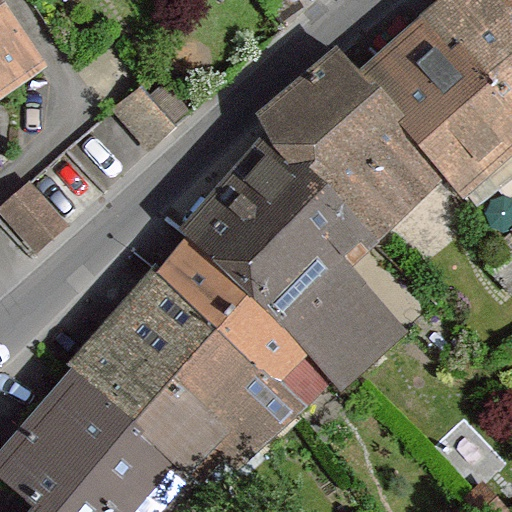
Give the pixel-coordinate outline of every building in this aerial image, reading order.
[(457,0),(363,81),(445,176),(463,196),(511,150),(511,18),(497,0),(457,0)] [(511,0),(497,0),(511,18),(511,0)] [(0,93),(34,70),(0,20),(0,93)] [(345,271),(445,176),(363,81),(342,54),(259,123),(269,144),(184,234),(192,243),(328,376),(341,390),(401,335),(345,271)] [(190,115),(165,85),(147,100),(173,130),(190,115)] [(147,100),(140,90),(114,111),(148,152),(173,130),(147,100)] [(29,184),(0,209),(0,215),(35,256),(67,228),(29,184)] [(236,470),(328,376),(192,243),(161,278),(157,274),(71,372),(76,378),(190,482),(219,456),(236,470)] [(164,511),(190,482),(76,378),(66,390),(0,466),(0,482),(20,503),(29,511),(164,511)]
